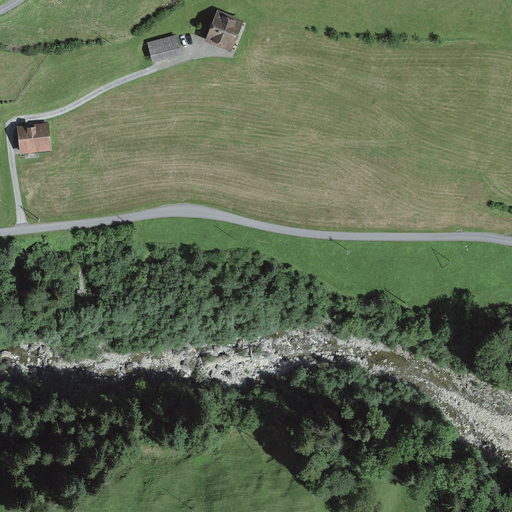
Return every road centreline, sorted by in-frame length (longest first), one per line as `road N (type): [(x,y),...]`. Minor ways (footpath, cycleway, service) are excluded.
road 1 (unclassified): [(0,232),(189,211),(307,233),(511,241)]
road 2 (track): [(23,230),(13,122),(56,113),(195,54),(228,53)]
